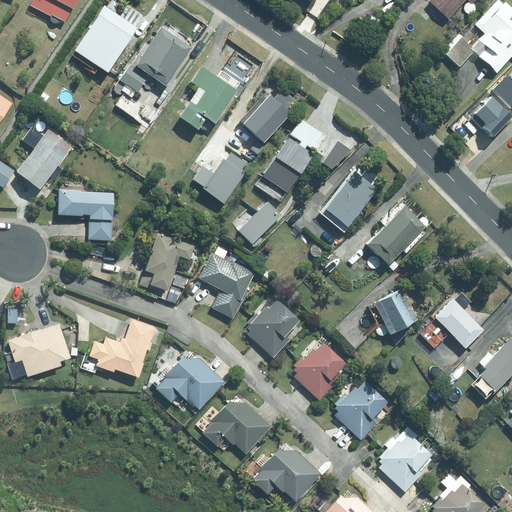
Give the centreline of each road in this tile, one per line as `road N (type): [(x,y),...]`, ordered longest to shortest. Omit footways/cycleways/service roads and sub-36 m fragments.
road 1 (unknown): [(358,469),(191,326),(46,267)]
road 2 (secondary): [(511,240),(391,118),(226,0)]
